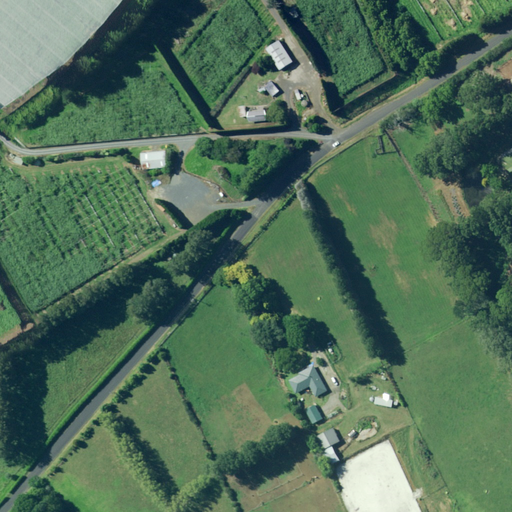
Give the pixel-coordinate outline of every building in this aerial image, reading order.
[(283,39),(270,48),(284,70),(298,62),(283,39)] [(300,88),(296,89),(300,100),(304,98),(300,88)] [(272,120),(270,109),(268,110),(267,105),(250,107),(251,116),(252,122),(272,120)] [(169,151),(144,153),(145,170),(170,168),(169,151)] [(301,368),(303,372),(300,373),(301,376),(292,380),(298,394),(313,387),(318,397),(330,392),(317,365),(309,369),(308,365),(301,368)] [(316,404),(305,410),(312,424),(323,418),(316,404)] [(329,430),(314,438),(329,466),(340,460),(332,445),(336,443),(329,430)]
